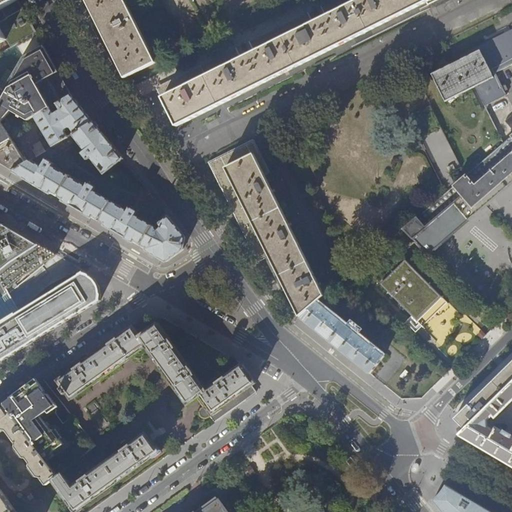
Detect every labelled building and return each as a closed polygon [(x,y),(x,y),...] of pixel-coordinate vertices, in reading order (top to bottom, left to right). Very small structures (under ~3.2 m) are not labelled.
[(0,0),(0,43),(6,39),(11,47),(17,44),(36,33),(32,26),(17,0),(0,0)] [(116,58),(125,78),(128,76),(156,62),(125,0),(86,0),(102,31),(116,58)] [(171,113),(177,126),(399,15),(427,2),(428,5),(437,0),(335,0),(321,7),(326,17),(314,23),(309,13),(250,43),(254,52),(242,58),(237,49),(159,88),(167,106),(171,113)] [(505,33),(481,45),(495,73),(511,64),(511,29),(505,33)] [(48,54),(36,33),(17,44),(24,57),(4,90),(0,88),(0,162),(6,166),(14,171),(26,163),(2,123),(12,111),(29,121),(36,117),(72,95),(65,83),(48,54)] [(495,73),(481,45),(460,55),(462,59),(455,62),(432,74),(446,101),(475,86),(485,106),(507,95),(495,73)] [(80,105),(72,95),(36,117),(53,147),(61,142),(69,137),(94,122),(80,105)] [(76,138),(87,151),(83,154),(89,161),(92,159),(104,173),(123,159),(118,153),(97,127),(94,122),(69,137),(72,141),(76,138)] [(511,134),(503,142),(466,174),(446,192),(403,229),(429,255),(486,206),(511,183),(511,134)] [(300,316),(317,301),(325,295),(320,287),(318,281),(314,274),(288,222),(274,194),(271,188),(265,175),(269,173),(254,142),(253,141),(210,163),(216,175),(259,260),(265,257),(270,267),(282,292),(287,289),(294,303),(300,316)] [(32,150),(36,157),(46,151),(40,142),(33,146),(34,149),(32,150)] [(61,142),(53,147),(46,151),(50,157),(65,148),(61,142)] [(87,187),(53,167),(55,164),(47,160),(43,168),(31,160),(26,163),(14,171),(13,171),(29,181),(74,207),(120,234),(163,260),(167,262),(184,250),(185,237),(166,213),(157,219),(160,224),(159,225),(162,228),(158,231),(157,228),(136,216),(139,212),(131,208),(129,212),(95,192),(97,188),(89,183),(87,187)] [(0,226),(0,274),(9,293),(57,255),(49,250),(15,230),(4,224),(0,226)] [(381,284),(422,327),(429,320),(441,309),(447,302),(406,260),(381,284)] [(0,364),(16,354),(54,330),(86,310),(101,301),(100,300),(101,296),(101,294),(101,290),(99,285),(96,281),(94,279),(91,276),(86,274),(84,273),(83,272),(82,273),(20,311),(15,314),(15,313),(2,321),(2,322),(0,323),(0,364)] [(20,311),(13,299),(9,293),(0,275),(0,323),(2,322),(2,321),(15,313),(15,314),(20,311)] [(318,302),(317,301),(300,316),(341,350),(370,374),(385,356),(329,311),(318,302)] [(78,367),(59,381),(64,387),(62,389),(66,395),(68,393),(72,399),(147,346),(189,404),(197,398),(204,407),(201,408),(200,410),(199,413),(200,416),(203,418),(205,419),(208,418),(210,416),(215,422),(221,417),(247,399),(257,392),(252,386),(256,383),(244,366),(243,364),(207,390),(159,323),(150,329),(141,336),(134,327),(124,334),(103,349),(78,367)] [(459,434),(460,435),(481,447),(511,465),(511,436),(504,431),(504,432),(496,427),(495,430),(488,426),(487,421),(493,415),(495,417),(511,400),(511,362),(509,365),(477,397),(460,414),(462,416),(457,421),(465,428),(459,434)] [(52,479),(62,471),(96,445),(73,417),(63,424),(56,414),(56,411),(54,408),(38,386),(38,385),(36,384),(32,384),(16,395),(0,406),(0,433),(3,431),(6,432),(16,445),(15,448),(22,458),(25,459),(26,458),(30,463),(29,467),(36,477),(39,478),(40,478),(45,485),(52,479)] [(73,486),(62,471),(52,479),(76,511),(95,499),(128,475),(157,454),(160,452),(147,433),(73,486)] [(346,461),(355,473),(360,468),(351,457),(346,461)] [(493,511),(465,495),(447,485),(444,489),(441,493),(437,497),(434,500),(443,511),(493,511)] [(0,511),(9,511),(14,509),(0,489),(0,511)] [(226,511),(217,499),(217,500),(215,497),(213,498),(210,495),(207,497),(210,501),(195,511),(194,511),(226,511)]
